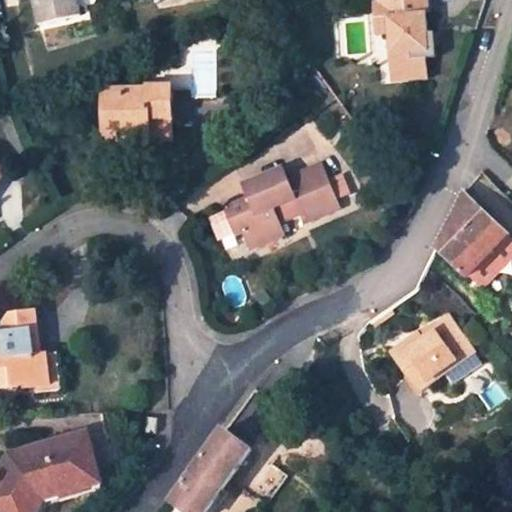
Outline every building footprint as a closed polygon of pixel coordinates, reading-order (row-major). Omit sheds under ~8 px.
[(79,17),(76,0),(33,0),(39,25),(79,17)] [(387,36),(392,84),(429,82),(428,61),(438,61),(436,46),(430,46),(429,34),(427,13),(422,13),(421,0),(394,0),(395,0),(374,3),(374,19),(386,18),(387,36)] [(428,0),(421,0),(422,13),(427,13),(430,13),(428,0)] [(386,18),(374,19),(376,36),(387,36),(386,18)] [(149,91),(106,92),(105,135),(148,135),(148,139),(171,139),(172,90),(190,90),(190,69),(150,70),(149,91)] [(304,222),(339,208),(336,201),(328,180),(322,166),(288,179),(283,170),(244,185),(249,200),(226,210),(236,234),(243,231),(251,250),(284,236),(277,216),(274,209),(294,201),(298,209),(304,222)] [(351,194),(342,174),(328,180),(336,201),(351,194)] [(511,242),(507,238),(508,236),(465,192),(438,249),(468,279),(471,276),(483,288),(511,257),(511,242)] [(277,216),(298,209),(294,201),(274,209),(277,216)] [(41,356),(35,313),(9,315),(10,322),(12,333),(4,334),(0,334),(0,388),(24,385),(25,389),(42,386),(50,385),(46,355),(41,356)] [(418,336),(393,354),(419,391),(444,373),(442,371),(471,350),(448,318),(428,332),(430,334),(421,340),(418,336)] [(12,333),(10,322),(2,323),(4,334),(12,333)] [(426,330),(418,336),(421,340),(430,334),(428,332),(426,330)] [(448,379),(477,358),(471,350),(442,371),(444,373),(448,379)] [(58,354),(46,355),(50,385),(42,386),(43,393),(62,390),(58,354)] [(155,434),(157,419),(146,419),(144,434),(155,434)] [(180,511),(207,511),(252,452),(224,431),(170,504),(180,511)] [(99,483),(85,435),(26,451),(28,458),(14,461),(12,457),(0,474),(0,511),(5,511),(15,498),(35,511),(42,500),(60,494),(61,499),(82,492),(81,489),(99,483)] [(28,458),(26,451),(12,457),(14,461),(28,458)] [(34,511),(35,511),(15,498),(5,511),(34,511)]
